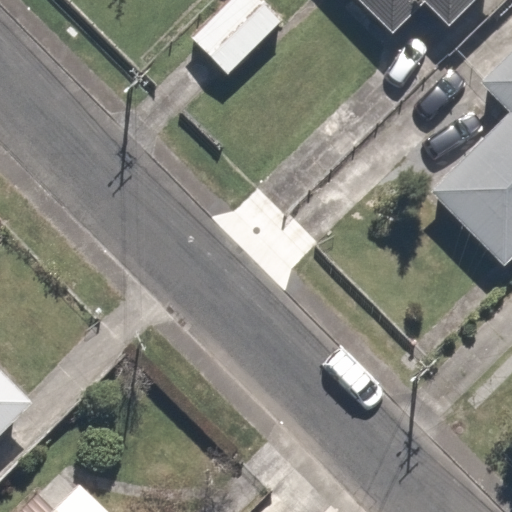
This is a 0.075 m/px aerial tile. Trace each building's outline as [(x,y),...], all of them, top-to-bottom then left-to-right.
[(258,0),(214,0),(173,44),(212,80),(274,15),(258,0)] [(354,0),(396,41),(428,9),(452,33),(485,0),(354,0)] [(511,269),(511,63),(485,89),(511,116),(511,121),(434,197),(508,273),(511,269)] [(0,429),(25,403),(0,379),(0,429)] [(118,511),(75,467),(29,511),(118,511)]
